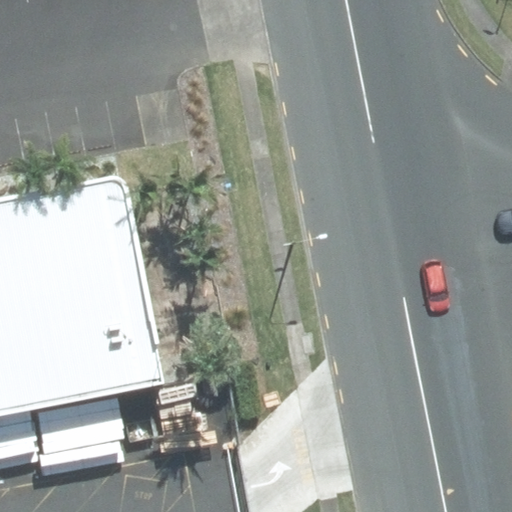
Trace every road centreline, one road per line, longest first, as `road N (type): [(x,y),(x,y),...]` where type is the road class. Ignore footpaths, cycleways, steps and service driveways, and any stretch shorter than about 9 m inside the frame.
road 1 (secondary): [(393,236),(453,511)]
road 2 (secondary): [(352,0),(393,236)]
road 3 (unclassified): [(511,215),(393,236)]
